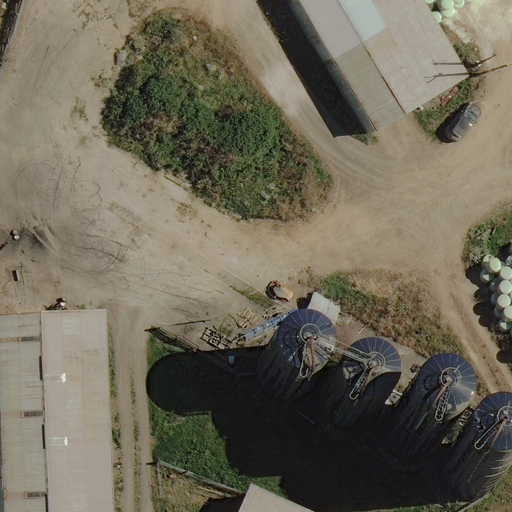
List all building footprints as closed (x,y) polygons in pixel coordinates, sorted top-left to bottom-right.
[(407,0),(284,0),(283,1),(363,136),(455,82),(407,0)] [(0,320),(0,511),(102,511),(95,317),(0,320)] [(289,351),(281,350),(276,350),(272,351),(267,353),(263,355),(259,358),(257,362),(254,366),(253,371),(252,375),(252,380),(253,385),(255,389),(257,393),(260,397),(264,400),(268,402),(273,404),(278,404),(282,404),(287,403),(291,402),(296,399),(299,396),(302,392),(304,388),(306,383),(307,379),(306,374),(306,369),(304,365),(301,361),(298,357),(294,354),(290,352),(289,351)] [(356,382),(349,380),(344,380),(339,381),(335,383),(331,385),(327,389),(324,392),(322,397),(320,401),(320,406),(320,411),(321,415),(322,420),(325,424),(328,427),(332,430),(336,433),(341,434),(345,435),(350,435),(355,434),(359,432),(363,429),(367,426),(370,423),(372,418),(374,414),(374,409),(374,404),(373,400),(371,395),(369,391),(366,388),(362,385),(358,382),(356,382)] [(420,410),(412,409),(408,409),(403,410),(398,411),(394,414),(391,417),(388,421),(386,425),(384,429),(383,434),(384,439),(384,444),(386,448),(389,452),(392,456),(396,459),(400,461),(404,462),(409,463),(414,463),(418,462),(423,460),(427,458),(430,455),(433,451),(436,447),(437,442),(438,437),(438,433),(437,428),(435,424),(433,420),(430,416),(426,413),(422,411),(420,410)] [(477,449),(469,447),(464,447),(460,448),(455,450),(451,452),(448,455),(445,459),(442,463),(441,468),(440,473),(440,477),(441,482),(443,487),(445,491),(449,494),(452,497),(456,499),(461,501),(466,502),(470,501),(475,501),(480,499),(484,496),(487,493),(490,489),(493,485),(494,481),(495,476),(495,471),(494,467),(492,462),(489,458),(486,454),(483,451),(478,449),(477,449)] [(271,511),(245,499),(238,511),(271,511)]
